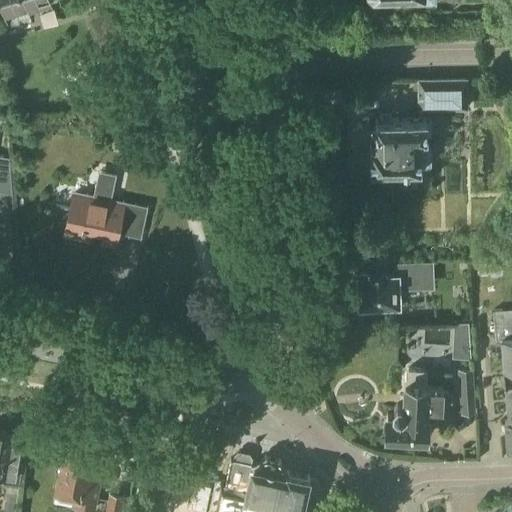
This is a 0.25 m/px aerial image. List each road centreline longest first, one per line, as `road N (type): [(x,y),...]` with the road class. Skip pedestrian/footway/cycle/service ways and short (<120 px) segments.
road 1 (residential): [(248,372),(268,352),(275,325),(273,58)]
road 2 (residential): [(273,58),(511,56)]
road 3 (residential): [(209,383),(0,342)]
road 4 (residential): [(380,488),(248,372)]
road 5 (residential): [(511,472),(428,475),(380,488)]
road 6 (residential): [(175,511),(209,383)]
